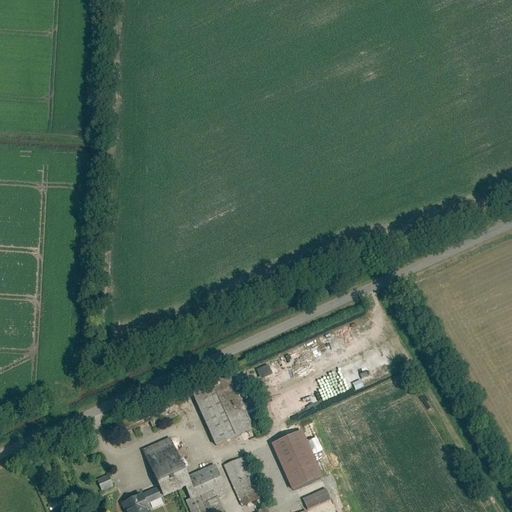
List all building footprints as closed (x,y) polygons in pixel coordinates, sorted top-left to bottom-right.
[(190,391),(215,445),(250,430),(225,375),(190,391)] [(328,414),(340,446),(349,443),(337,411),(328,414)] [(300,430),(268,444),(289,489),(320,475),(300,430)] [(168,440),(143,452),(159,487),(163,496),(188,485),(168,440)] [(244,457),(222,466),(239,503),(260,493),(244,457)] [(216,498),(227,493),(215,464),(188,476),(197,496),(201,505),(216,498)] [(98,492),(111,486),(106,475),(93,481),(98,492)] [(159,487),(143,495),(147,503),(163,496),(159,487)] [(325,489),(302,500),(307,509),(330,498),(325,489)] [(145,511),(138,496),(119,505),(122,511),(145,511)] [(197,496),(185,501),(189,511),(204,511),(201,505),(197,496)] [(204,511),(222,511),(216,498),(201,505),(204,511)]
